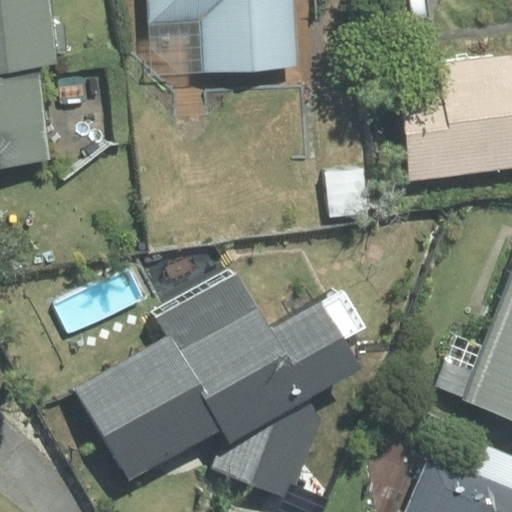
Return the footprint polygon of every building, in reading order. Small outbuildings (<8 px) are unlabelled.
[(0,0),(0,161),(55,156),(46,52),(63,51),(57,0),(0,0)] [(149,0),(149,62),(293,63),(292,0),(149,0)] [(511,44),(397,62),(414,176),(511,161),(511,44)] [(372,158),(326,159),(327,217),(374,216),(372,158)] [(511,269),(474,364),(448,353),(436,382),(472,396),(511,412),(511,269)] [(223,419),(230,431),(223,468),(291,493),(330,388),(314,382),(369,350),(329,283),(277,314),(265,294),(185,342),(176,327),(75,386),(128,476),(223,419)] [(458,453),(433,443),(404,511),(511,511),(511,449),(467,431),(458,453)]
